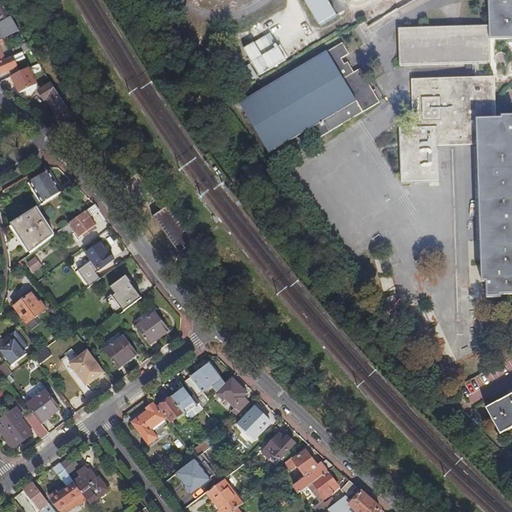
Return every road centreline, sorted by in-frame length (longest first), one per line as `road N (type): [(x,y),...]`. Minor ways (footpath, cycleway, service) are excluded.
road 1 (residential): [(407,511),(211,327)]
road 2 (residential): [(211,327),(104,194),(44,134)]
road 3 (residential): [(96,418),(211,327)]
